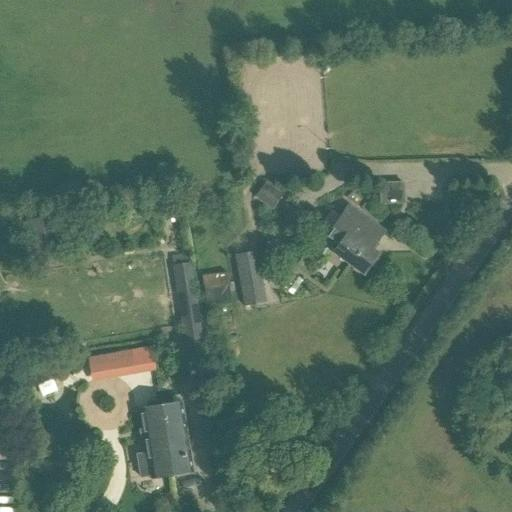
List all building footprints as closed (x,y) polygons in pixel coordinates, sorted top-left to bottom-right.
[(371,170),(372,190),(396,189),(395,169),(371,170)] [(182,181),(182,191),(205,190),(204,179),(182,181)] [(265,183),(254,198),(274,211),(284,196),(265,183)] [(184,196),(164,198),(165,214),(186,211),(184,196)] [(349,205),(327,235),(338,243),(333,250),(363,273),(377,253),(372,249),(384,232),(349,205)] [(45,219),(28,221),(35,270),(54,267),(45,219)] [(252,308),(241,247),(209,252),(221,314),(252,308)] [(191,263),(174,266),(182,323),(198,320),(191,263)] [(130,351),(85,359),(90,383),(135,374),(130,351)] [(179,403),(138,410),(150,480),(191,473),(179,403)]
